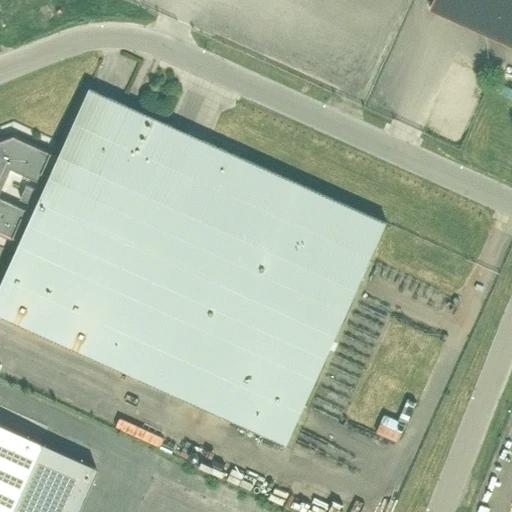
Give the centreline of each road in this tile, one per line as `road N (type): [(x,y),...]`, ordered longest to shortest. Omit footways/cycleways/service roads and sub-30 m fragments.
road 1 (unclassified): [(0,69),(80,40),(123,35),(168,46),(511,201)]
road 2 (unclassified): [(439,511),(511,328)]
